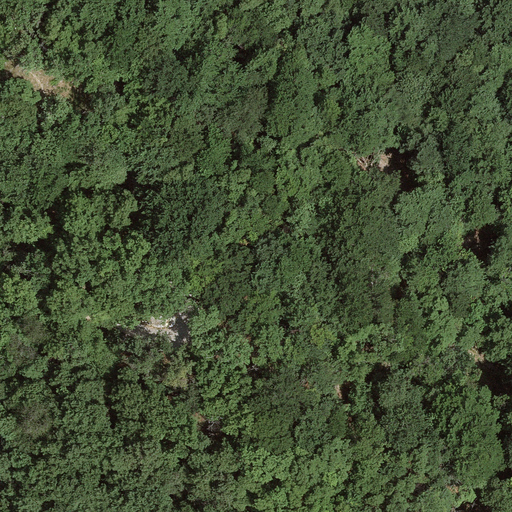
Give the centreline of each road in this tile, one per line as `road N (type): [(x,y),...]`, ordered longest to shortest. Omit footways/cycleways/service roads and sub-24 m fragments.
road 1 (track): [(49,0),(112,89),(173,290),(160,333)]
road 2 (track): [(160,333),(117,329),(0,271)]
